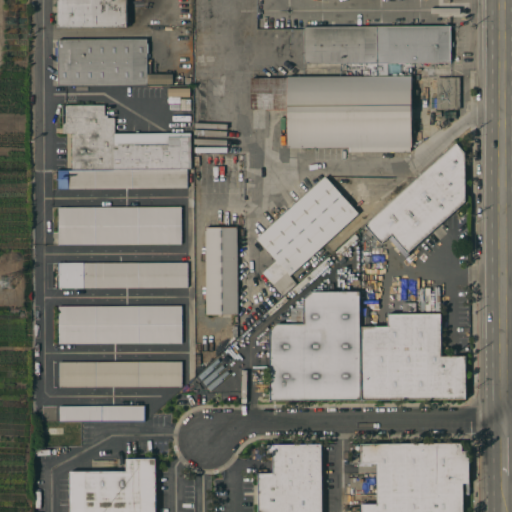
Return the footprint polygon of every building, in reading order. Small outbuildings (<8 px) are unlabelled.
[(126,0),(127,26),(58,27),(57,13),(56,13),(56,1),(58,1),(58,0),(126,0)] [(303,64),(303,27),(450,26),(450,42),(452,42),(453,46),(450,46),(450,63),(303,64)] [(149,54),(149,59),(146,59),(146,64),(151,64),(151,74),(172,74),(172,84),(58,85),(57,40),(146,39),(146,43),(148,43),(148,53),(146,53),(146,54),(149,54)] [(449,62),(434,63),(434,73),(430,73),(430,76),(450,76),(449,62)] [(349,152),(349,147),(287,148),(287,109),(250,109),(250,78),(287,78),(287,76),(411,76),(411,147),(410,147),(410,152),(349,152)] [(459,109),(436,110),(436,78),(459,77),(459,109)] [(167,97),(167,88),(190,88),(190,97),(167,97)] [(71,172),(71,133),(62,133),(62,124),(61,124),(61,123),(57,123),(57,107),(61,107),(61,106),(104,105),(104,115),(107,115),(107,118),(114,118),(114,134),(191,133),(191,169),(187,169),(187,170),(71,172)] [(407,253),(391,235),(381,244),(366,227),(457,144),(464,153),(465,202),(407,253)] [(187,188),(58,189),(58,172),(71,172),(187,170),(187,188)] [(289,276),(276,261),(256,239),(324,177),(358,214),(289,276)] [(181,207),(181,244),(58,244),(58,208),(181,207)] [(237,227),(237,314),(206,314),(205,227),(237,227)] [(276,261),(296,284),(282,296),(280,293),(262,273),(276,261)] [(61,288),(61,289),(59,289),(58,289),(58,272),(57,272),(57,262),(84,262),(84,263),(188,262),(188,287),(61,288)] [(270,330),(277,324),(303,324),(303,300),(312,292),(359,291),(359,400),(270,401),(270,344),(265,344),(265,338),(267,335),(270,335),(270,330)] [(181,306),(182,343),(58,344),(58,306),(181,306)] [(290,324),(302,323),(302,308),(289,308),(290,324)] [(362,400),(361,327),(388,327),(387,314),(441,314),(441,357),(465,356),(466,399),(362,400)] [(182,361),(182,387),(59,387),(59,362),(182,361)] [(144,406),(144,421),(59,422),(59,406),(144,406)] [(361,511),(361,504),(377,504),(377,464),(361,464),(361,444),(462,443),(462,451),(468,451),(469,495),(463,495),(463,511),(361,511)] [(258,511),(258,473),(272,473),(272,453),(267,453),(267,445),(321,444),(321,511),(258,511)] [(70,511),(70,472),(126,471),(126,459),(155,459),(155,511),(70,511)]
